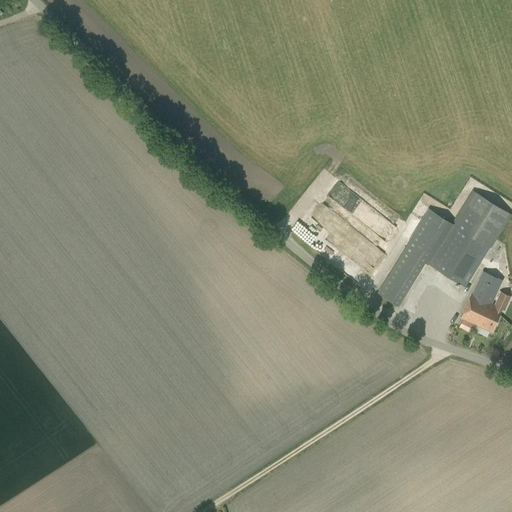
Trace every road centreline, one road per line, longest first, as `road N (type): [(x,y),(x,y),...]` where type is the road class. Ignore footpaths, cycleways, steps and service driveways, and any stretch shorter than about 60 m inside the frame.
road 1 (unclassified): [(511,370),(411,331),(343,285),(36,0)]
road 2 (unknown): [(447,348),(199,511)]
